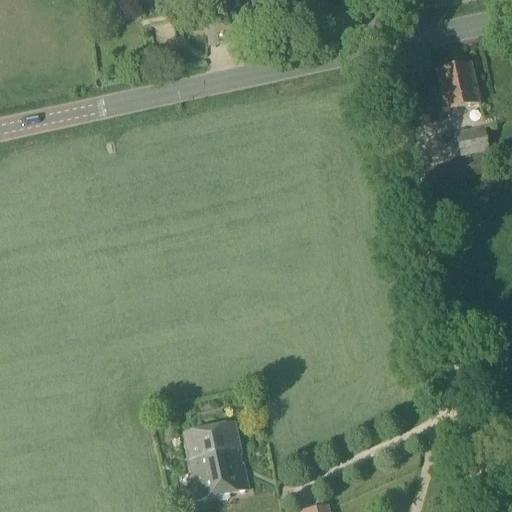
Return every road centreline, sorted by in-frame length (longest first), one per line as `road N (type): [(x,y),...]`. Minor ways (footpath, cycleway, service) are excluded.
road 1 (track): [(484,511),(383,45)]
road 2 (tertiary): [(0,134),(383,45)]
road 3 (tertiary): [(383,45),(511,18)]
